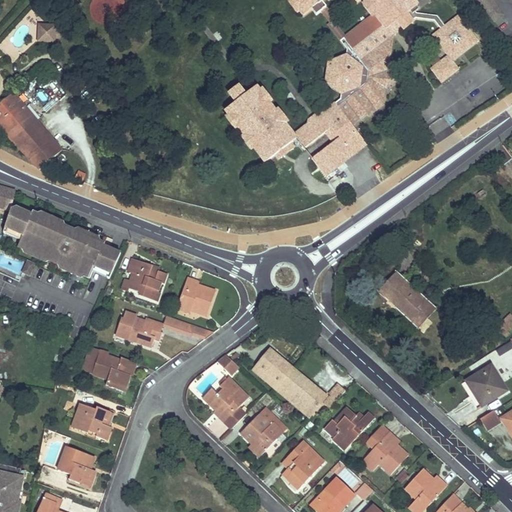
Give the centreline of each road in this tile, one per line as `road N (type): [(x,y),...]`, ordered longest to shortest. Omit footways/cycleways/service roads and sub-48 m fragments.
road 1 (tertiary): [(511,111),(343,227),(288,253)]
road 2 (tertiary): [(309,277),(511,118)]
road 3 (tertiary): [(335,335),(495,484)]
road 4 (tertiary): [(193,247),(0,170)]
road 5 (residential): [(273,511),(153,397)]
road 6 (residential): [(153,397),(274,295)]
road 7 (residential): [(117,511),(153,397)]
